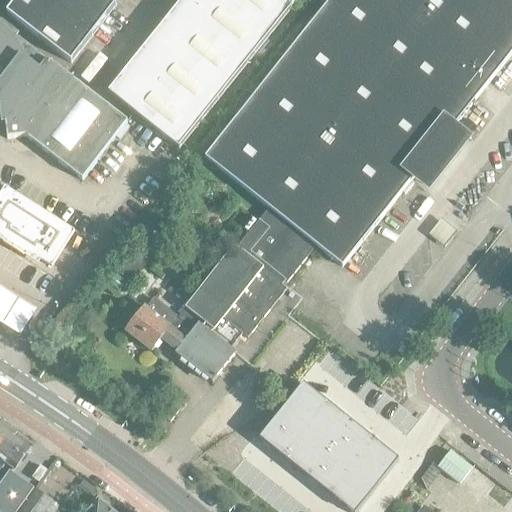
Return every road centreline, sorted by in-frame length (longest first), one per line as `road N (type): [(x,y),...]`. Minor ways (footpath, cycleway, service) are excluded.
road 1 (secondary): [(189,511),(0,373)]
road 2 (unclassified): [(511,273),(445,355),(442,376),(449,397),(511,452)]
